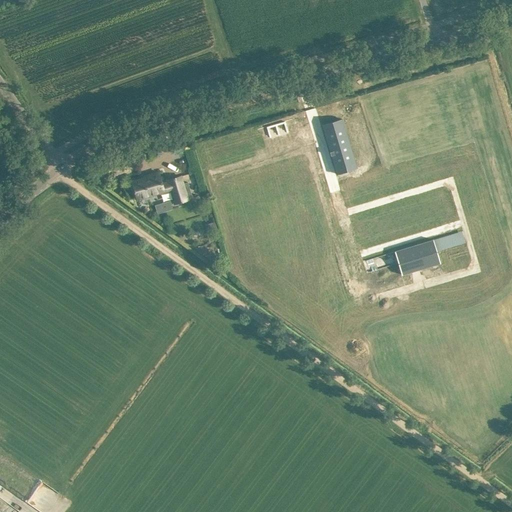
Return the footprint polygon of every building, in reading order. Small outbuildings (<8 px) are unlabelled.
[(479,262),(511,253),(511,156),(489,67),(467,72),(468,73),(447,78),(448,79),(426,84),(437,125),(441,123),(455,179),(461,177),(463,183),(459,184),(479,262)] [(353,290),(310,116),(205,141),(237,268),(273,259),(285,306),(353,290)] [(322,125),(324,134),(336,174),(337,174),(357,168),(345,128),(342,119),(322,125)] [(346,125),(350,140),(357,138),(353,124),(346,125)] [(358,167),(366,164),(358,144),(351,146),(358,167)] [(149,176),(131,181),(133,186),(132,187),(133,192),(135,193),(137,199),(155,193),(155,191),(158,190),(163,189),(164,193),(170,191),(174,204),(188,200),(187,198),(183,183),(180,176),(167,180),(168,182),(162,183),(159,172),(149,175),(149,176)] [(187,182),(183,183),(187,198),(192,196),(187,182)] [(436,228),(438,235),(462,228),(460,221),(436,228)] [(452,234),(439,238),(443,250),(455,246),(452,234)] [(432,239),(394,251),(402,275),(440,263),(436,252),(433,240),(432,239)] [(40,511),(12,493),(5,491),(6,487),(0,482),(0,493),(11,500),(10,502),(0,499),(1,496),(0,495),(0,506),(6,508),(11,511),(10,511),(11,511),(10,511),(40,511)]
